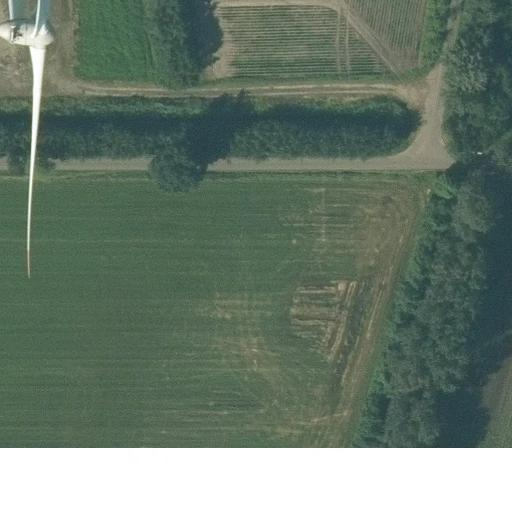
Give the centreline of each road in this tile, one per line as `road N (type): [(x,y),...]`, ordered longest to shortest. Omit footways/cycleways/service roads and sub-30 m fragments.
road 1 (unclassified): [(0,164),(430,163)]
road 2 (unclassified): [(430,163),(457,0)]
